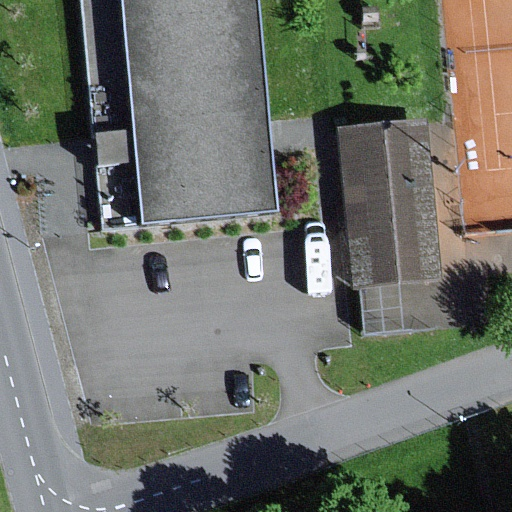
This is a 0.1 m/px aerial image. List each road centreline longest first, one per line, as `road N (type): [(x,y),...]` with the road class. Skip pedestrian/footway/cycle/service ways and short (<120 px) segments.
road 1 (residential): [(511,377),(105,511)]
road 2 (unclassified): [(46,511),(0,332)]
